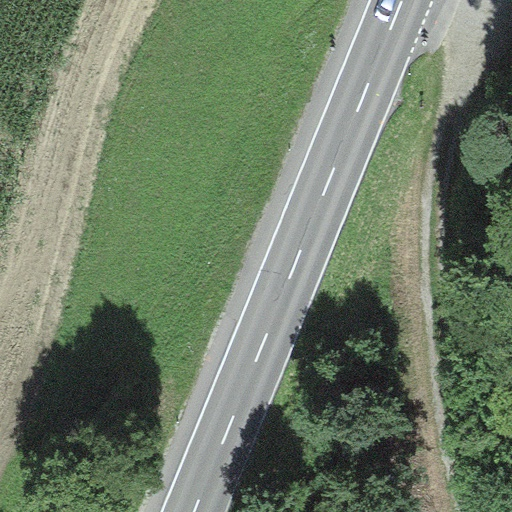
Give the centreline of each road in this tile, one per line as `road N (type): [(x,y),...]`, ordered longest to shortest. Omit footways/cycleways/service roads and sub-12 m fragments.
road 1 (secondary): [(197,511),(404,0)]
road 2 (track): [(471,511),(439,339),(435,239),(442,150),(481,0)]
